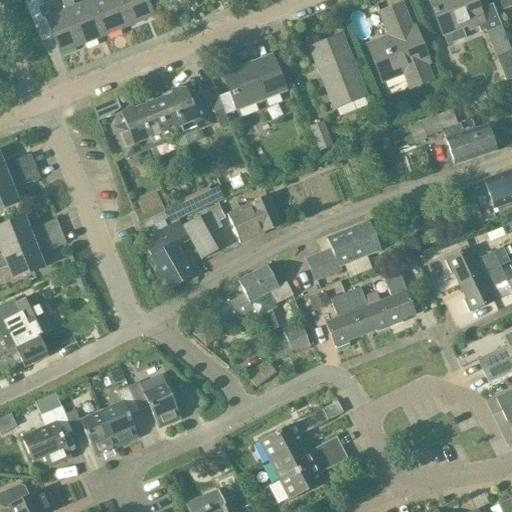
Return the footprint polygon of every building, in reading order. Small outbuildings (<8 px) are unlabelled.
[(70,0),(59,0),(64,11),(79,47),(102,37),(88,1),(74,7),(70,0)] [(87,0),(88,1),(102,37),(125,28),(114,0),(87,0)] [(114,0),(125,28),(153,17),(146,0),(114,0)] [(473,0),(432,0),(428,2),(442,35),(447,46),(466,39),(461,27),(467,25),(469,30),(477,26),(480,33),(485,31),(500,25),(492,5),(478,10),(473,0)] [(511,0),(499,0),(502,9),(511,5),(511,0)] [(45,4),(36,8),(41,20),(44,19),(58,55),(79,47),(64,11),(51,16),(45,4)] [(388,37),(366,46),(380,84),(403,75),(409,90),(432,81),(426,66),(429,65),(415,27),(410,29),(401,4),(378,13),(388,37)] [(500,25),(485,31),(495,58),(510,52),(500,25)] [(340,37),(310,49),(334,109),(364,97),(340,37)] [(229,94),(218,98),(224,112),(225,115),(236,111),(285,92),(271,57),(222,76),(229,94)] [(172,95),(163,99),(170,118),(174,117),(182,137),(186,146),(203,140),(199,131),(211,126),(206,113),(212,111),(214,115),(224,112),(218,98),(214,89),(199,95),(187,99),(184,91),(171,91),(172,95)] [(444,96),(435,99),(438,108),(447,105),(444,96)] [(163,99),(142,107),(150,127),(146,128),(154,148),(182,137),(174,117),(170,118),(163,99)] [(124,125),(113,129),(125,160),(154,148),(146,128),(150,127),(142,107),(132,111),(130,107),(129,107),(120,114),(124,125)] [(411,128),(409,129),(414,141),(416,141),(417,145),(426,140),(426,138),(442,133),(445,140),(444,140),(444,141),(453,166),(495,151),(486,126),(474,131),(470,120),(458,124),(459,127),(457,128),(451,112),(420,123),(411,127),(411,128)] [(322,123),(308,128),(318,153),(332,147),(322,123)] [(367,145),(346,151),(350,163),(371,157),(367,145)] [(424,153),(409,159),(414,174),(429,169),(424,153)] [(0,162),(0,181),(34,168),(29,155),(2,166),(0,162)] [(34,168),(0,181),(0,210),(16,204),(11,191),(39,180),(34,168)] [(511,172),(482,182),(492,209),(511,201),(511,172)] [(140,210),(133,213),(139,225),(142,223),(163,213),(170,210),(165,199),(162,191),(155,194),(137,202),(140,210)] [(174,217),(167,219),(170,226),(178,221),(211,206),(206,194),(182,205),(184,209),(174,217)] [(266,198),(227,216),(239,245),(263,235),(262,234),(279,226),(266,198)] [(182,227),(181,227),(189,240),(200,261),(217,251),(208,235),(222,228),(218,222),(226,217),(219,205),(204,213),(203,211),(196,215),(197,218),(182,227)] [(22,219),(0,227),(0,249),(2,256),(60,233),(55,220),(28,231),(22,219)] [(165,239),(147,250),(151,258),(150,259),(168,291),(192,277),(175,248),(189,240),(181,227),(182,227),(178,221),(170,226),(160,231),(165,239)] [(330,251),(305,261),(314,282),(340,272),(338,267),(344,265),(349,279),(372,270),(366,256),(378,251),(368,224),(326,241),(330,251)] [(2,256),(0,256),(0,271),(7,268),(12,281),(42,269),(37,256),(65,245),(60,233),(2,256)] [(446,261),(444,262),(450,275),(452,273),(458,287),(499,268),(509,263),(502,248),(492,253),(474,261),(468,249),(446,260),(446,261)] [(244,295),(214,309),(220,323),(252,311),(248,304),(268,294),(274,305),(292,297),(288,289),(276,263),(237,282),(240,289),(244,295)] [(72,267),(49,276),(54,289),(76,280),(72,267)] [(499,268),(458,287),(464,300),(462,301),(468,314),(470,313),(494,302),(488,291),(506,282),(499,268)] [(388,294),(376,299),(387,329),(402,324),(401,321),(415,315),(406,293),(398,274),(383,280),(388,294)] [(359,289),(350,293),(366,335),(374,331),(375,334),(387,329),(376,299),(364,303),(359,289)] [(336,320),(324,324),(333,347),(334,347),(335,350),(348,345),(347,342),(366,335),(350,293),(329,301),(336,320)] [(13,301),(0,307),(0,337),(7,351),(13,348),(23,368),(46,357),(37,336),(49,330),(32,297),(15,305),(13,301)] [(281,309),(266,315),(272,330),(287,325),(281,309)] [(285,341),(270,346),(275,360),(290,355),(289,353),(309,346),(302,327),(283,335),(285,341)] [(498,351),(476,361),(482,372),(511,357),(511,332),(502,338),(508,352),(500,355),(498,351)] [(511,357),(482,372),(488,384),(510,373),(507,369),(511,366),(511,357)] [(268,363),(247,377),(256,389),(276,374),(268,363)] [(138,383),(127,388),(138,413),(148,408),(158,430),(180,420),(164,385),(161,375),(139,385),(138,383)] [(121,403),(100,413),(116,448),(137,439),(128,417),(138,413),(127,388),(116,393),(121,403)] [(511,391),(495,399),(500,411),(511,405),(511,391)] [(33,433),(21,438),(32,465),(44,459),(48,469),(71,459),(61,437),(71,433),(64,415),(61,409),(55,395),(34,405),(45,428),(33,433)] [(293,424),(258,443),(268,463),(304,445),(300,437),(328,422),(343,414),(336,402),(321,410),(293,424)] [(511,405),(500,411),(506,423),(511,420),(511,405)] [(74,411),(64,415),(71,433),(74,440),(84,436),(94,457),(116,448),(100,413),(79,422),(74,411)] [(304,445),(268,463),(278,482),(342,449),(336,438),(308,453),(304,445)] [(342,449),(278,482),(288,501),(324,483),(319,475),(347,460),(342,449)] [(9,511),(52,511),(43,491),(28,497),(24,487),(19,486),(0,493),(0,508),(5,511),(8,509),(9,511)] [(217,492),(185,506),(187,511),(238,511),(233,499),(222,503),(217,492)] [(511,511),(511,499),(499,506),(501,511),(511,511)]
